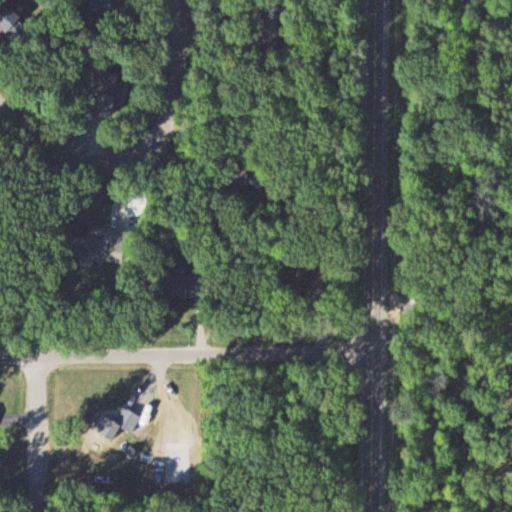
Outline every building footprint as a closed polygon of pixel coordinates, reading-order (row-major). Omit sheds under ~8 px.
[(92,0),(91,5),(112,10),(114,0),(92,0)] [(0,27),(6,34),(18,24),(3,4),(0,6),(0,27)] [(124,71),(101,67),(92,116),(115,120),(124,71)] [(72,258),(107,261),(110,239),(74,235),(72,258)] [(307,288),(307,266),(288,266),(288,288),(307,288)] [(190,275),(162,275),(162,295),(190,295),(190,275)]
